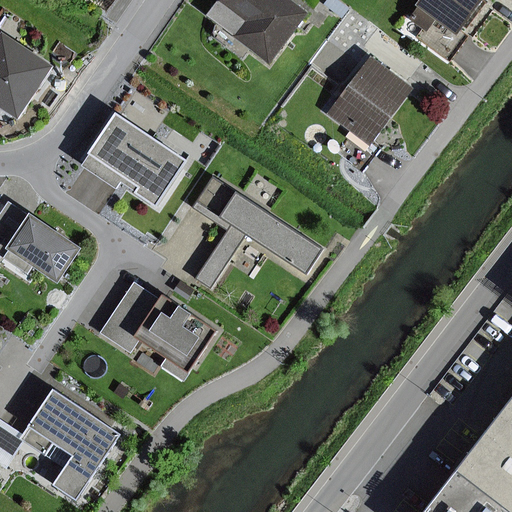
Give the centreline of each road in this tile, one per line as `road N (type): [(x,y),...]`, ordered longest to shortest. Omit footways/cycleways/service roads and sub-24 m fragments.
road 1 (residential): [(109,511),(184,415),(270,364),(511,47)]
road 2 (residential): [(511,261),(317,511)]
road 3 (residential): [(163,0),(72,131),(37,157),(0,164)]
